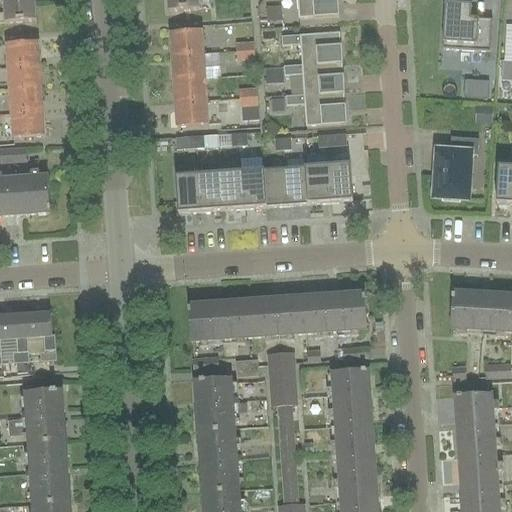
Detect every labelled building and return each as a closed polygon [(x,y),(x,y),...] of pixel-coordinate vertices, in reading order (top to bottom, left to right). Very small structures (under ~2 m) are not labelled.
[(8,24),(38,22),(36,0),(6,0),(7,16),(0,16),(0,24),(8,24)] [(201,11),(211,11),(211,3),(200,3),(200,0),(169,0),(170,14),(201,12),(201,11)] [(338,0),(280,0),(280,1),(291,0),(298,0),(300,20),(340,18),(338,0)] [(491,54),(493,23),(472,21),(472,7),(446,5),(444,51),(491,54)] [(173,51),(173,59),(204,57),(203,33),(172,35),(173,49),(172,49),(172,51),(173,51)] [(302,48),(303,67),(303,68),(343,65),(341,35),(283,39),(284,49),(302,48)] [(9,46),(10,69),(46,67),(45,60),(46,60),(46,58),(45,58),(44,44),(9,46)] [(237,46),(238,54),(255,53),(255,45),(237,46)] [(238,54),(238,62),(256,61),(255,53),(238,54)] [(206,80),(204,57),(173,59),(174,67),(173,67),(173,70),(174,70),(175,82),(206,80)] [(305,98),(345,95),(343,65),(303,68),(303,67),(285,69),(286,79),(304,78),(305,97),(305,98)] [(46,67),(10,69),(12,93),(47,90),(46,78),(47,78),(47,76),(46,76),(46,67)] [(283,71),(267,72),(268,84),(284,83),(283,71)] [(208,103),(206,80),(175,82),(176,96),(175,96),(175,97),(176,97),(176,105),(208,103)] [(466,82),(465,99),(489,100),(490,83),(466,82)] [(47,90),(12,93),(13,116),(49,114),(48,106),(49,106),(49,104),(48,104),(47,90)] [(241,93),(241,101),(259,100),(259,91),(241,93)] [(305,98),(305,97),(287,98),(288,109),(306,108),(307,129),(348,126),(345,95),(305,98)] [(241,101),(242,109),(260,108),(259,100),(241,101)] [(285,101),(273,102),(274,113),(285,113),(285,101)] [(208,103),(176,105),(177,114),(176,114),(176,116),(177,116),(178,129),(209,127),(208,103)] [(482,110),(481,125),(492,125),(493,111),(482,110)] [(49,114),(13,116),(15,140),(50,137),(49,124),(50,124),(50,122),(49,122),(49,114)] [(248,137),(240,137),(241,149),(248,148),(248,137)] [(335,138),(327,139),(327,151),(335,150),(335,138)] [(206,151),(205,139),(197,140),(198,152),(206,151)] [(319,139),(320,151),(327,151),(327,139),(319,139)] [(190,152),(198,152),(197,140),(189,140),(190,152)] [(292,141),(284,142),(284,154),(292,153),(292,141)] [(480,142),(451,141),(450,154),(439,153),(436,199),(444,200),(444,203),(460,204),(460,201),(468,201),(471,157),(478,158),(480,142)] [(27,151),(16,152),(17,164),(28,164),(27,151)] [(16,152),(6,152),(7,165),(17,164),(16,152)] [(351,167),(329,168),(331,205),(354,204),(351,167)] [(329,168),(307,170),(310,207),(331,205),(329,168)] [(511,206),(511,169),(499,169),(497,206),(511,206)] [(288,208),(310,207),(307,170),(286,171),(288,208)] [(267,210),(288,208),(286,171),(264,173),(267,210)] [(264,173),(243,174),(245,211),(267,210),(264,173)] [(221,176),(224,213),(245,211),(243,174),(221,176)] [(49,178),(37,179),(4,181),(4,177),(0,176),(0,219),(3,219),(3,218),(38,216),(48,216),(48,215),(52,215),(52,211),(53,210),(52,207),(51,207),(49,178)] [(202,214),(224,213),(221,176),(200,177),(202,214)] [(180,216),(202,214),(200,177),(177,179),(180,216)] [(469,335),(469,331),(483,332),(485,296),(466,295),(466,294),(457,293),(457,295),(454,294),(454,298),(453,298),(453,301),(454,301),(452,330),(461,331),(461,335),(469,335)] [(307,299),(304,299),(306,337),(315,336),(315,341),(323,341),(323,335),(352,333),(352,339),(360,338),(360,333),(368,332),(366,301),(366,298),(366,295),(362,295),(362,294),(351,295),(351,296),(317,299),(317,297),(307,298),(307,299)] [(505,334),(511,334),(511,296),(503,296),(502,297),(485,296),(483,332),(498,333),(497,337),(505,338),(505,334)] [(295,337),(306,337),(304,299),(300,300),(300,298),(290,299),(290,301),(264,302),(264,301),(254,302),(254,303),(251,303),(253,340),(267,339),(267,345),(275,344),(275,339),(287,338),(287,343),(295,343),(295,337)] [(246,341),(253,340),(251,303),(248,303),(248,302),(237,303),(237,304),(203,307),(203,306),(192,306),(192,307),(189,307),(190,311),(189,311),(189,314),(190,314),(192,344),(202,344),(202,349),(210,349),(210,343),(238,341),(238,347),(246,346),(246,341)] [(28,318),(29,340),(45,339),(46,352),(42,353),(42,364),(58,362),(56,337),(53,337),(52,316),(28,318)] [(31,364),(29,340),(28,318),(0,319),(0,321),(1,342),(19,341),(20,354),(15,354),(16,365),(31,364)] [(358,363),(371,362),(370,350),(357,351),(358,363)] [(344,352),(345,364),(358,363),(357,351),(344,352)] [(322,353),(309,354),(309,366),(323,365),(322,353)] [(282,367),(296,365),(295,355),(282,356),(282,367)] [(282,356),(268,357),(269,368),(282,367),(282,356)] [(220,373),(219,360),(206,361),(207,374),(220,373)] [(206,361),(194,362),(195,375),(207,374),(206,361)] [(258,362),(237,363),(238,379),(259,378),(258,362)] [(283,377),(297,376),(296,365),(282,367),(283,377)] [(511,380),(511,366),(499,367),(500,381),(511,380)] [(283,377),(282,367),(269,368),(270,378),(283,377)] [(499,367),(487,367),(487,381),(500,381),(499,367)] [(455,384),(468,383),(467,369),(454,370),(455,384)] [(335,420),(336,429),(374,426),(374,423),(375,423),(374,412),(373,413),(372,400),(372,392),(370,374),(371,374),(371,372),(366,372),(363,372),(332,375),(333,391),(328,391),(328,398),(334,398),(335,413),(329,413),(330,420),(335,420)] [(284,387),(298,386),(297,376),(283,377),(284,387)] [(283,377),(270,378),(271,388),(284,387),(283,377)] [(199,441),(236,439),(232,381),(195,383),(199,441)] [(285,398),(299,397),(298,386),(284,387),(285,398)] [(271,388),(272,399),(285,398),(284,387),(271,388)] [(27,395),(28,416),(23,416),(23,418),(24,422),(28,422),(30,452),(69,449),(68,444),(67,444),(67,442),(68,442),(68,430),(66,430),(64,392),(58,392),(52,392),(52,393),(27,395)] [(460,458),(460,460),(497,458),(496,449),(501,449),(501,441),(495,441),(493,411),(499,411),(498,403),(493,404),(492,396),(462,398),(459,398),(456,399),(456,401),(455,401),(456,413),(457,412),(459,447),(458,447),(459,458),(460,458)] [(299,407),(299,397),(285,398),(286,408),(293,407),(299,407)] [(273,409),(278,409),(286,408),(285,398),(272,399),(273,409)] [(278,409),(279,417),(294,416),(293,407),(286,408),(278,409)] [(295,424),(294,416),(279,417),(280,425),(295,424)] [(295,432),(295,424),(280,425),(280,433),(295,432)] [(374,426),(336,429),(337,444),(332,445),(333,459),(338,459),(340,482),(340,483),(378,480),(378,475),(377,475),(377,469),(378,469),(377,459),(376,459),(375,453),(375,441),(376,440),(375,430),(374,430),(374,426)] [(296,440),(295,432),(280,433),(281,441),(296,440)] [(199,441),(203,499),(240,496),(236,439),(199,441)] [(296,449),(296,440),(281,441),(281,450),(296,449)] [(297,457),(296,449),(281,450),(282,458),(297,457)] [(33,480),(35,510),(73,507),(73,505),(72,506),(71,503),(73,503),(72,491),(71,491),(68,456),(70,456),(69,450),(30,452),(32,474),(27,474),(28,480),(33,480)] [(297,465),(297,457),(282,458),(282,466),(297,465)] [(497,465),(497,458),(460,460),(460,463),(459,463),(460,473),(461,473),(462,487),(463,508),(462,508),(462,511),(500,511),(506,510),(505,503),(500,503),(498,473),(503,473),(502,465),(497,465)] [(298,473),(297,465),(282,466),(283,474),(298,473)] [(298,481),(298,473),(283,474),(283,482),(298,481)] [(340,483),(340,482),(334,483),(335,490),(340,489),(341,511),(379,511),(378,485),(379,485),(378,480),(340,483)] [(299,489),(298,481),(283,482),(284,490),(299,489)] [(299,498),(299,489),(284,490),(284,498),(299,498)] [(241,511),(240,496),(203,499),(203,511),(241,511)] [(285,507),(293,506),(300,506),(299,498),(284,498),(285,507)]
